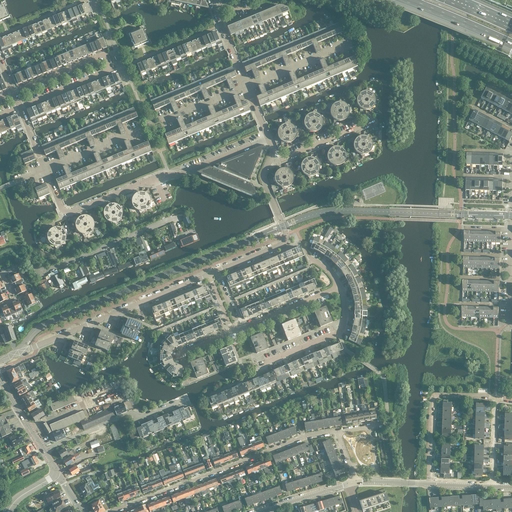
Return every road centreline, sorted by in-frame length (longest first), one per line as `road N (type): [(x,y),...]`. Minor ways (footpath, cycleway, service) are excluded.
road 1 (residential): [(45,169),(70,212),(267,137)]
road 2 (residential): [(111,511),(299,439),(337,432)]
road 3 (residential): [(208,274),(0,360)]
road 4 (residential): [(18,107),(104,72),(107,61),(98,56),(12,92)]
road 5 (residential): [(429,484),(433,396),(496,398)]
road 6 (residential): [(42,450),(184,400)]
road 7 (residential): [(264,363),(341,329),(339,287)]
